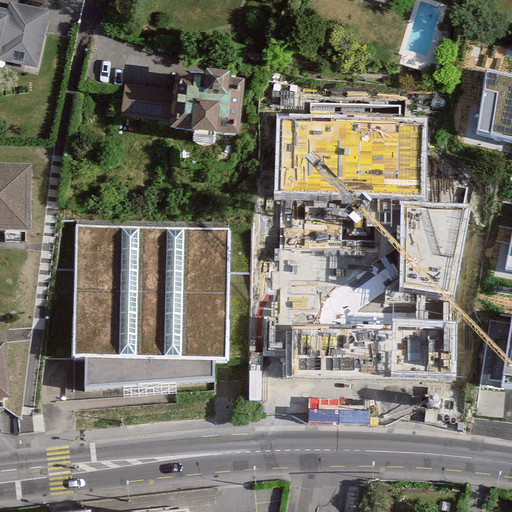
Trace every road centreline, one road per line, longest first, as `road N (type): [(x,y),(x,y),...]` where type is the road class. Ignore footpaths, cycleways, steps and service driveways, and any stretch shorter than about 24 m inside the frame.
road 1 (secondary): [(0,480),(339,450),(511,462)]
road 2 (unknown): [(258,421),(260,173),(291,160),(370,161)]
